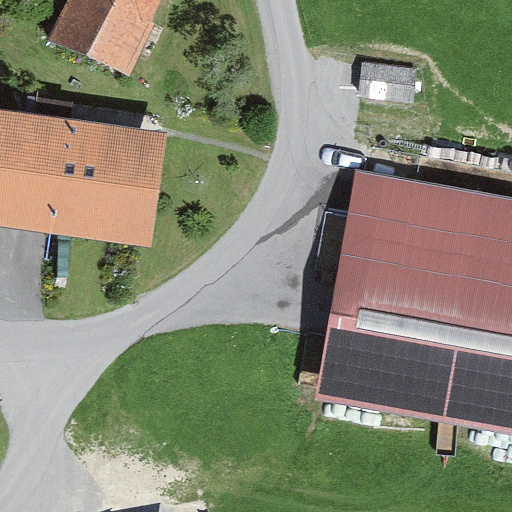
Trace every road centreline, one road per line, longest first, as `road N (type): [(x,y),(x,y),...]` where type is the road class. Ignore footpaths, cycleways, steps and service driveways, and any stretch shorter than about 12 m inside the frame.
road 1 (track): [(0,359),(62,370),(175,316),(259,258),(309,150),(286,0)]
road 2 (track): [(62,370),(18,511)]
